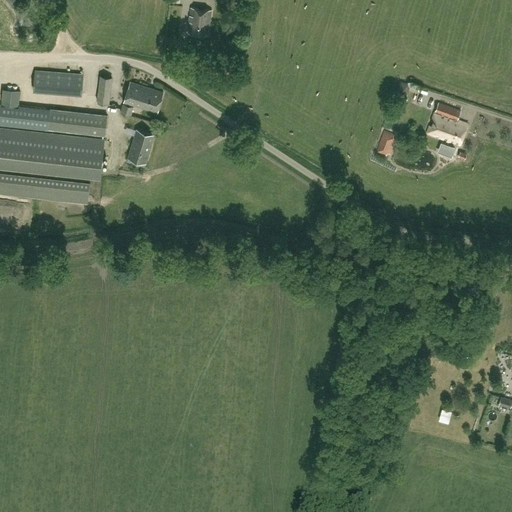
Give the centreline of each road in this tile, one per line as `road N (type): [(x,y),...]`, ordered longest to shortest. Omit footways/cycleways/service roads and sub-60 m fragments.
road 1 (unclassified): [(511,245),(401,233),(145,67),(70,54)]
road 2 (track): [(95,242),(178,229),(288,245),(337,195)]
